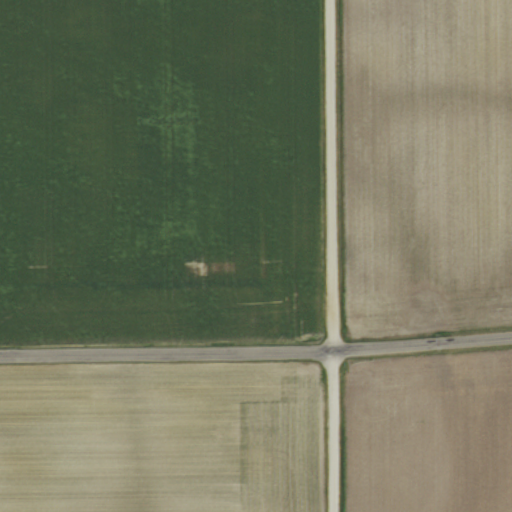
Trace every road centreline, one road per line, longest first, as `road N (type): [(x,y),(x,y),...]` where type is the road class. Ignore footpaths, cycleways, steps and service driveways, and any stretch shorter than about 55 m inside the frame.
road 1 (residential): [(0,353),(334,349),(511,334)]
road 2 (residential): [(326,511),(334,349),(330,0)]
